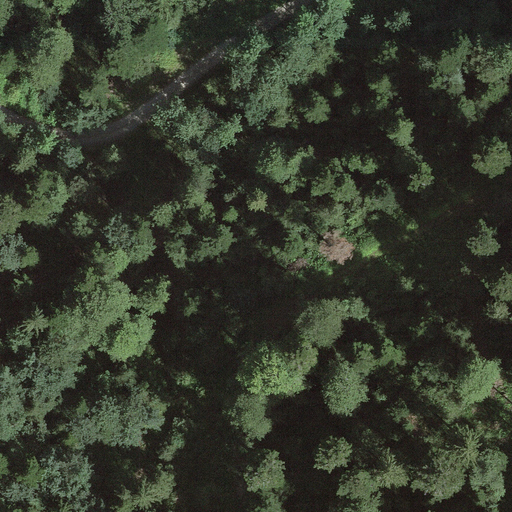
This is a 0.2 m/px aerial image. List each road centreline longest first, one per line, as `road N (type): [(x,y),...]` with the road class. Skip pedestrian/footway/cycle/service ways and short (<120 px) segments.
road 1 (track): [(211,411),(255,335),(286,306),(511,172)]
road 2 (track): [(0,111),(65,140),(95,143),(126,130),(178,85),(308,0)]
